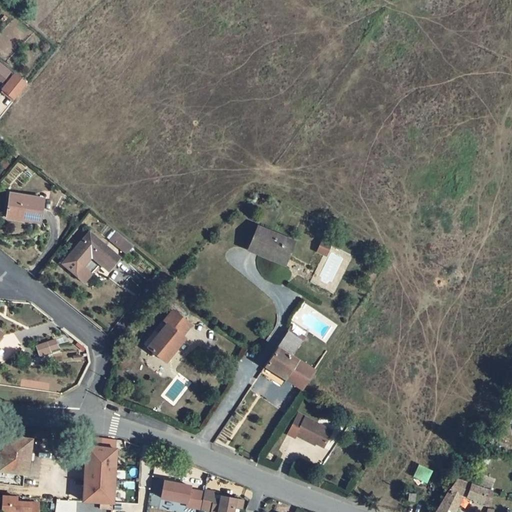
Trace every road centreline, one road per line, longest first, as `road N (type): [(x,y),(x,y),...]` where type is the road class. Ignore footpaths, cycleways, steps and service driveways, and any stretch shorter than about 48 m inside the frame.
road 1 (residential): [(236,261),(288,307),(195,455)]
road 2 (residential): [(79,417),(101,353),(56,305),(3,266)]
road 3 (unclassified): [(195,455),(349,511)]
road 4 (unclassified): [(79,417),(195,455)]
